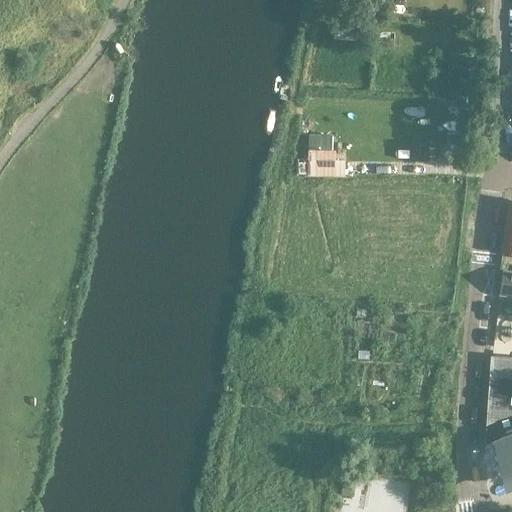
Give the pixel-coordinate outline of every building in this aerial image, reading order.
[(345,0),(348,1),(371,9),(374,0),(345,0)] [(334,30),(333,42),(362,44),(363,32),(334,30)] [(308,136),(308,151),(331,151),(331,135),(308,135),(308,136)] [(335,152),(331,151),(308,151),(308,178),(344,178),(344,161),(334,162),(335,152)] [(501,253),(511,254),(511,202),(509,202),(501,253)] [(511,271),(502,270),(498,296),(511,298),(511,271)] [(365,310),(356,309),(355,317),(364,318),(365,310)] [(511,362),(490,361),(485,441),(493,437),(495,442),(493,442),(504,490),(511,486),(511,362)]
